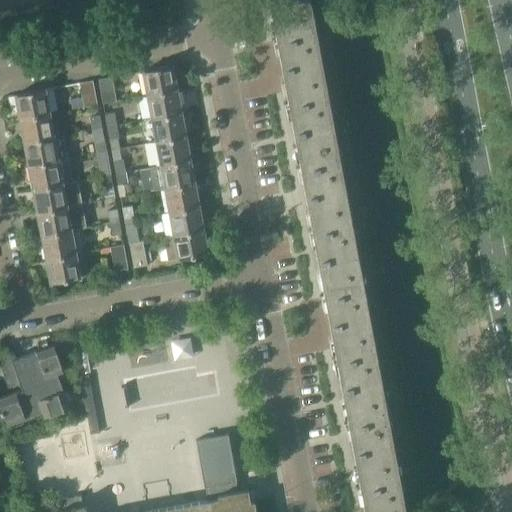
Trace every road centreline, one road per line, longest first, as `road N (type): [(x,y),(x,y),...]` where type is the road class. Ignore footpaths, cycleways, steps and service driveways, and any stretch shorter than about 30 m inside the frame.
road 1 (residential): [(264,280),(18,317),(0,210)]
road 2 (secondary): [(445,0),(511,346)]
road 3 (residential): [(264,280),(215,25)]
road 4 (residential): [(308,511),(264,280)]
road 5 (residential): [(0,69),(215,25)]
